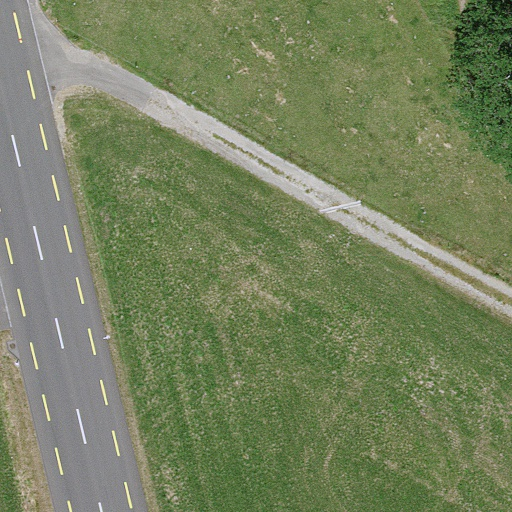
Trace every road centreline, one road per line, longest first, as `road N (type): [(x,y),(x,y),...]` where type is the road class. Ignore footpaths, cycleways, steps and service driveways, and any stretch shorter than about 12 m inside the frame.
road 1 (track): [(1,60),(115,78),(511,299)]
road 2 (secondary): [(0,54),(107,511)]
